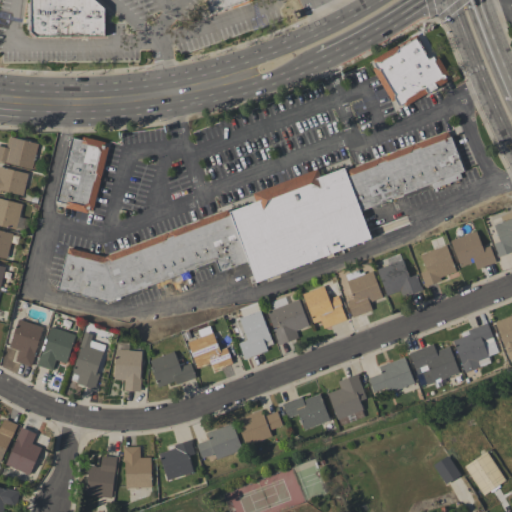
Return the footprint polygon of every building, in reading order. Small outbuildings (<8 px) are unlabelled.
[(35,37),(34,35),(33,36),(30,32),(30,31),(30,30),(29,30),(29,25),(30,25),(29,0),(95,0),(104,8),(104,15),(106,15),(106,34),(104,34),(104,35),(35,37)] [(252,0),(210,14),(205,0),(252,0)] [(391,101),(372,68),(375,66),(372,63),(374,62),(372,59),(407,38),(407,37),(415,32),(427,52),(425,54),(427,58),(428,57),(429,58),(433,55),(433,57),(436,55),(448,74),(445,76),(446,77),(444,77),(446,81),(437,86),(437,87),(427,93),(427,92),(405,105),(403,102),(398,105),(394,99),(391,101)] [(447,131),(449,136),(450,136),(463,171),(459,172),(461,177),(432,189),(430,183),(360,211),(344,170),(447,131)] [(9,136),(37,143),(31,168),(7,162),(6,163),(0,161),(0,145),(6,147),(9,136)] [(108,147),(92,210),(89,209),(88,209),(87,213),(65,207),(66,203),(55,201),(71,137),(81,139),(82,136),(105,142),(104,145),(105,145),(104,146),(108,147)] [(0,165),(28,173),(22,195),(2,190),(1,193),(0,192),(0,165)] [(255,201),(252,193),(317,168),(320,176),(343,167),(344,170),(360,211),(370,238),(255,282),(247,261),(227,212),(255,201)] [(0,198),(22,203),(16,228),(0,224),(0,198)] [(247,261),(219,271),(214,260),(185,271),(185,273),(181,274),(180,273),(107,301),(100,300),(99,302),(89,300),(89,297),(56,289),(65,253),(66,253),(68,247),(104,256),(218,212),(226,209),(227,212),(247,261)] [(511,250),(497,257),(496,254),(497,253),(493,243),(499,241),(493,225),(501,221),(499,215),(511,210),(511,250)] [(0,230),(12,233),(6,258),(0,256),(0,230)] [(450,240),(475,230),(482,248),(489,245),(495,261),(476,269),(473,261),(460,267),(450,240)] [(420,254),(445,244),(456,271),(439,277),(441,280),(425,286),(419,273),(426,270),(420,254)] [(376,269),(402,259),(409,277),(415,274),(420,286),(421,286),(422,289),(402,297),(399,290),(386,295),(376,269)] [(372,270),(382,297),(368,302),(371,309),(352,317),(346,301),(352,298),(346,281),(347,280),(345,274),(357,269),(358,273),(363,271),(364,274),(372,270)] [(302,293),(323,285),(328,298),(337,295),(341,305),(340,305),(345,319),(323,328),(320,320),(313,322),(302,293)] [(266,311),(272,308),(270,302),(284,296),(287,303),(298,299),(308,325),(295,330),(298,337),(277,345),(276,341),(277,341),(272,329),(273,329),(266,311)] [(256,302),(267,330),(272,343),(265,346),(266,350),(244,358),(238,342),(246,339),(238,318),(242,317),(239,309),(256,302)] [(494,321),(511,314),(511,357),(509,359),(494,321)] [(42,327),(34,351),(35,352),(30,366),(15,361),(19,350),(8,347),(18,319),(42,327)] [(464,372),(452,340),(462,336),(461,333),(467,330),(486,322),(493,340),(483,344),(487,356),(476,361),(479,366),(464,372)] [(50,326),(59,329),(59,327),(63,328),(63,330),(75,335),(66,363),(55,359),(52,370),(36,365),(41,350),(42,350),(50,326)] [(103,351),(95,373),(99,374),(95,385),(96,386),(95,389),(76,383),(78,375),(71,373),(80,346),(79,345),(84,332),(92,334),(89,342),(89,346),(103,351)] [(187,342),(212,332),(219,350),(226,347),(232,363),(213,370),(210,363),(197,368),(187,342)] [(408,353),(432,343),(435,351),(448,346),(459,372),(427,385),(420,367),(415,369),(408,353)] [(115,349),(141,351),(140,376),(139,391),(123,390),(124,379),(113,379),(115,349)] [(149,360),(173,351),(176,359),(181,357),(183,363),(178,364),(179,367),(190,363),(195,377),(176,384),(174,380),(158,387),(150,366),(151,366),(149,360)] [(378,366),(404,357),(414,383),(388,393),(386,387),(373,392),(368,378),(381,373),(378,366)] [(357,377),(365,398),(359,400),(362,409),(361,409),(364,416),(356,419),(353,413),(346,415),(348,422),(340,425),(338,419),(337,419),(327,393),(340,388),(337,381),(357,373),(358,377),(357,377)] [(281,403),(301,396),(302,400),(319,393),(329,420),(303,429),(297,414),(287,418),(281,403)] [(271,436),(245,446),(235,419),(260,410),(262,416),(276,411),(281,425),(268,430),(271,436)] [(0,425),(3,418),(16,424),(16,423),(20,425),(17,432),(17,431),(14,430),(0,461),(0,425)] [(242,449),(216,459),(214,453),(201,458),(196,444),(209,439),(206,432),(231,423),(242,449)] [(37,457),(40,459),(36,467),(31,465),(31,467),(32,467),(31,469),(30,469),(28,475),(5,465),(16,438),(17,435),(16,434),(17,431),(17,432),(18,432),(20,427),(35,433),(31,443),(41,447),(40,449),(37,457)] [(158,453),(174,448),(173,445),(190,439),(191,443),(194,454),(188,456),(192,472),(166,479),(158,453)] [(150,457),(151,487),(125,487),(124,461),(123,461),(122,446),(139,446),(139,457),(150,457)] [(486,451),(505,480),(498,484),(499,486),(490,492),(489,490),(483,495),(463,466),(486,451)] [(116,457),(111,498),(85,494),(89,465),(100,466),(101,455),(116,457)] [(459,474),(445,484),(432,465),(447,455),(459,474)] [(0,511),(0,487),(4,489),(5,487),(19,491),(15,507),(4,504),(1,511),(0,511)]
